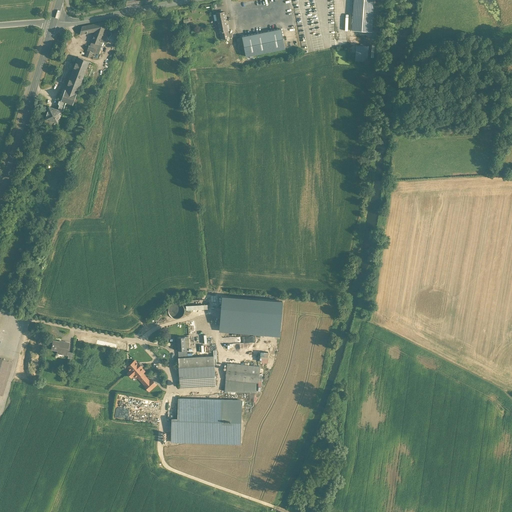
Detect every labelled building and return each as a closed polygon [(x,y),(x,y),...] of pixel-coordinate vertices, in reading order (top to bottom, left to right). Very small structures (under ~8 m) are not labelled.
[(373,0),(354,0),(352,30),(372,32),(373,0)] [(224,11),(216,13),(220,33),(228,31),(224,11)] [(107,21),(82,26),(80,34),(95,31),(92,42),(91,42),(99,45),(99,44),(100,41),(106,25),(107,22),(107,21)] [(106,25),(100,41),(103,42),(105,42),(110,27),(106,25)] [(281,29),(242,37),(246,56),(285,48),(281,29)] [(99,45),(91,42),(92,42),(90,41),(87,50),(96,54),(101,45),(99,44),(99,45)] [(368,46),(356,45),(355,60),(367,61),(368,46)] [(96,54),(87,50),(85,56),(92,59),(96,54)] [(68,84),(66,89),(77,93),(89,61),(78,57),(68,84)] [(66,89),(65,89),(61,100),(66,102),(73,105),(77,93),(66,89)] [(58,109),(50,107),(50,106),(49,106),(49,107),(47,108),(47,110),(48,111),(47,114),(45,114),(45,116),(46,117),(46,118),(45,118),(45,119),(58,122),(62,111),(62,110),(58,109)] [(284,300),(223,295),(220,331),(281,335),(284,300)] [(189,337),(177,338),(178,351),(186,351),(186,349),(187,349),(190,349),(189,337)] [(69,343),(60,341),(60,342),(54,341),(52,349),(58,351),(58,352),(63,353),(62,355),(63,355),(66,356),(69,343)] [(186,351),(178,351),(178,359),(188,358),(187,349),(186,349),(186,351)] [(188,358),(178,359),(180,389),(216,387),(214,356),(188,358)] [(0,358),(0,389),(9,361),(0,358)] [(138,364),(135,360),(127,367),(130,371),(127,373),(131,377),(134,375),(137,378),(138,377),(142,382),(143,382),(145,385),(149,381),(142,373),(144,371),(141,367),(142,366),(139,363),(138,364)] [(260,366),(227,363),(225,391),(255,394),(256,384),(259,384),(260,366)] [(145,385),(144,386),(149,391),(156,384),(151,379),(149,381),(145,385)] [(244,400),(179,398),(179,422),(173,422),(172,443),(242,446),(244,400)]
